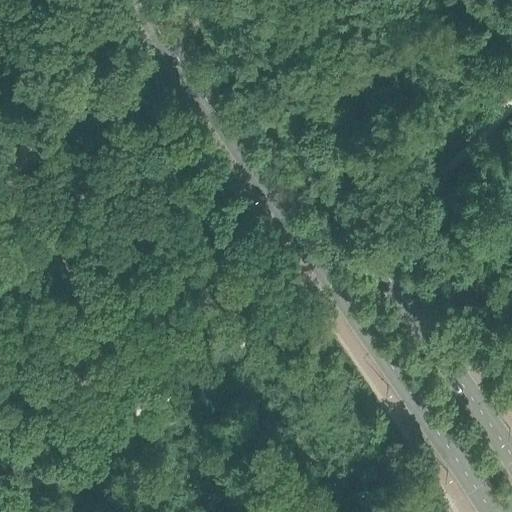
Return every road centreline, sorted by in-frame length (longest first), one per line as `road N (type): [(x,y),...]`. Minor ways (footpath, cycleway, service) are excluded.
road 1 (secondary): [(137,0),(491,511)]
road 2 (secondary): [(511,454),(193,0)]
